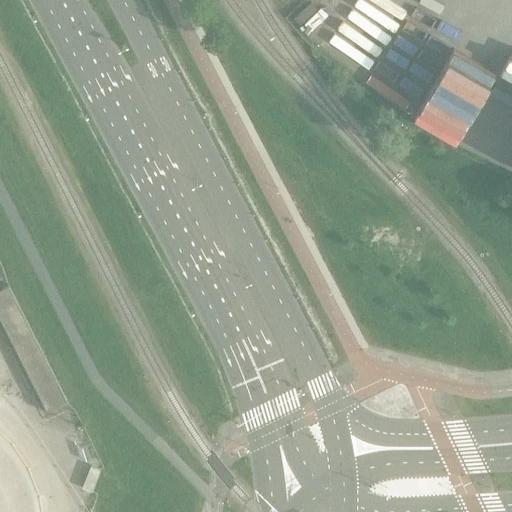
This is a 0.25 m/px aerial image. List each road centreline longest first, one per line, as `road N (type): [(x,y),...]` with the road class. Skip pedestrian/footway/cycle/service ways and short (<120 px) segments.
road 1 (tertiary): [(56,0),(264,392)]
road 2 (tertiary): [(322,388),(121,0)]
road 3 (tertiary): [(511,437),(380,432),(344,415),(322,388)]
road 4 (secondary): [(511,447),(388,466),(343,482)]
road 5 (tertiary): [(264,392),(290,461),(323,494)]
road 6 (tertiary): [(264,392),(271,511)]
